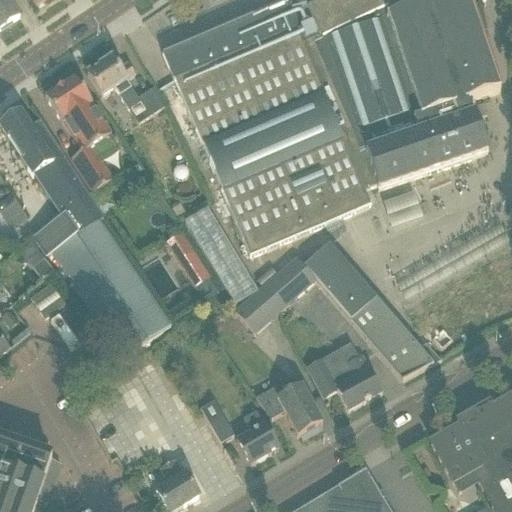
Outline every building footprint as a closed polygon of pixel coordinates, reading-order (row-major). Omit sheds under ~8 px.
[(0,0),(0,34),(18,22),(3,0),(0,0)] [(29,0),(35,9),(49,0),(29,0)] [(370,211),(362,194),(375,189),(377,195),(467,164),(486,157),(473,121),(470,122),(465,107),(499,95),(465,0),(300,0),(288,6),(164,58),(171,78),(172,77),(179,96),(200,150),(250,261),(370,211)] [(125,111),(126,111),(138,128),(164,112),(153,92),(137,103),(126,86),(134,81),(126,69),(118,74),(111,62),(87,78),(101,100),(113,92),(125,111)] [(74,82),(44,101),(55,118),(61,128),(62,127),(82,158),(70,166),(91,198),(113,183),(101,165),(116,155),(107,140),(88,110),(91,108),(85,99),(74,82)] [(2,130),(1,133),(27,171),(26,172),(26,173),(27,173),(32,181),(33,181),(34,183),(34,182),(44,197),(43,198),(44,199),(45,198),(55,213),(54,213),(55,214),(60,222),(60,223),(65,230),(73,242),(99,225),(102,222),(68,171),(38,126),(28,132),(26,129),(19,118),(10,124),(9,123),(8,124),(9,126),(2,130)] [(173,173),(173,177),(174,181),(178,183),(181,183),(185,181),(187,178),(187,174),(186,171),(182,169),(179,169),(175,170),(173,173)] [(177,220),(185,216),(179,207),(172,212),(177,220)] [(206,212),(184,226),(234,309),(257,295),(206,212)] [(40,247),(49,260),(52,258),(123,364),(170,332),(99,225),(73,242),(65,230),(40,247)] [(18,254),(31,270),(42,261),(30,245),(18,254)] [(329,249),(303,270),(360,337),(358,337),(400,385),(410,380),(440,364),(425,347),(418,352),(376,303),(329,249)] [(197,289),(210,280),(194,256),(181,265),(197,289)] [(263,293),(257,298),(277,319),(313,285),(294,263),(263,293)] [(412,296),(409,285),(426,281),(423,266),(392,273),(398,299),(412,296)] [(31,303),(29,304),(39,316),(59,301),(50,289),(31,303)] [(257,298),(236,318),(255,340),(277,319),(257,298)] [(0,361),(10,353),(0,340),(0,361)] [(378,397),(359,363),(348,369),(341,356),(307,375),(314,385),(323,403),(336,396),(347,415),(378,397)] [(254,404),(258,409),(269,426),(283,418),(297,443),(321,429),(299,391),(279,403),(274,393),(254,404)] [(511,402),(473,424),(474,425),(475,425),(486,444),(473,451),(462,432),(463,432),(463,430),(430,449),(452,488),(471,477),(490,511),(511,511),(511,476),(511,477),(511,476),(511,402)] [(278,454),(268,437),(264,429),(263,429),(255,416),(242,423),(250,436),(234,446),(239,453),(249,471),(278,454)] [(221,420),(208,428),(220,448),(234,441),(221,420)] [(0,511),(32,511),(35,506),(46,509),(60,468),(50,465),(51,464),(0,446),(0,511)] [(438,511),(406,458),(376,476),(315,511),(438,511)] [(158,474),(168,490),(155,497),(164,511),(180,511),(198,502),(188,485),(186,480),(184,482),(174,465),(164,470),(158,474)] [(136,490),(144,485),(138,475),(130,480),(136,490)]
